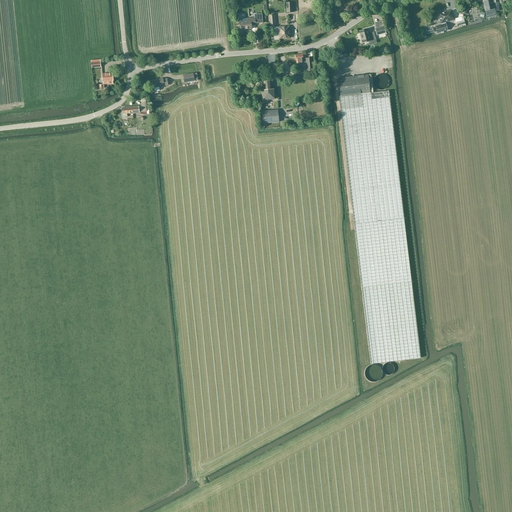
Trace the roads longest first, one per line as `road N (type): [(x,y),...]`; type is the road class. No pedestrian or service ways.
road 1 (unclassified): [(129,69),(316,45),(391,0)]
road 2 (unclassified): [(0,130),(115,107),(129,69)]
